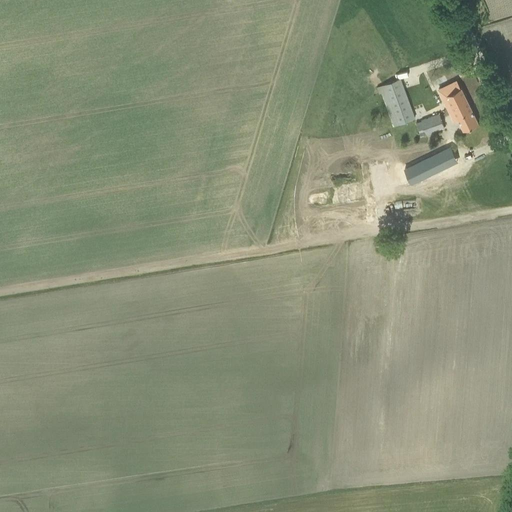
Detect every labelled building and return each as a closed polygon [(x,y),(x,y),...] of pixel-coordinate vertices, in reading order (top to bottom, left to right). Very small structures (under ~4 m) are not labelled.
[(379,76),(393,71),(384,45),(388,43),(384,31),(370,36),(372,42),(367,44),(379,76)] [(385,46),(393,69),(398,68),(389,44),(385,46)] [(381,86),(396,125),(414,118),(400,79),(381,86)] [(411,99),(423,96),(418,80),(407,83),(411,99)] [(461,87),(442,97),(454,121),(458,119),(464,130),(470,128),(478,123),(461,87)] [(421,123),(415,126),(420,137),(444,128),(438,114),(420,120),(421,123)] [(365,144),(391,143),(391,126),(365,127),(365,144)] [(393,179),(457,172),(454,141),(389,148),(393,179)] [(331,221),(349,219),(348,212),(330,214),(331,221)] [(329,215),(297,218),(299,229),(313,227),(314,234),(330,232),(329,215)]
